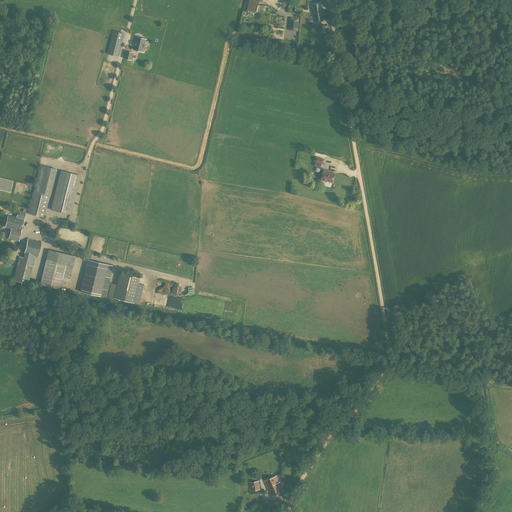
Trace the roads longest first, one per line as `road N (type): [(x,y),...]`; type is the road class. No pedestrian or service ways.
road 1 (track): [(349,120),(388,347),(359,405)]
road 2 (track): [(129,378),(237,391),(269,419),(332,432)]
road 3 (track): [(0,298),(37,313),(57,361),(129,378)]
